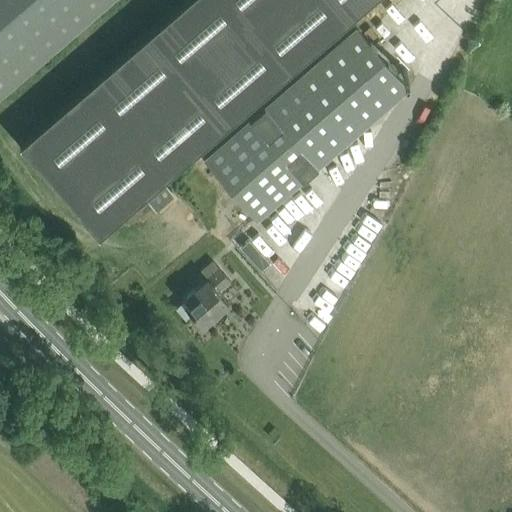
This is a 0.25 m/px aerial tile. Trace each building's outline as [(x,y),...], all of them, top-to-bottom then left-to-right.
[(0,0),(0,97),(112,0),(0,0)] [(99,231),(365,0),(181,0),(19,141),(99,231)] [(387,37),(419,0),(386,0),(368,21),(387,37)] [(408,88),(356,28),(205,159),(255,217),(256,219),(408,88)] [(306,180),(267,215),(283,233),(322,198),(306,180)] [(154,204),(171,192),(164,183),(147,195),(154,204)] [(356,245),(365,242),(358,222),(349,225),(356,245)] [(182,299),(202,323),(227,301),(216,289),(228,279),(219,268),(207,278),(182,299)]
